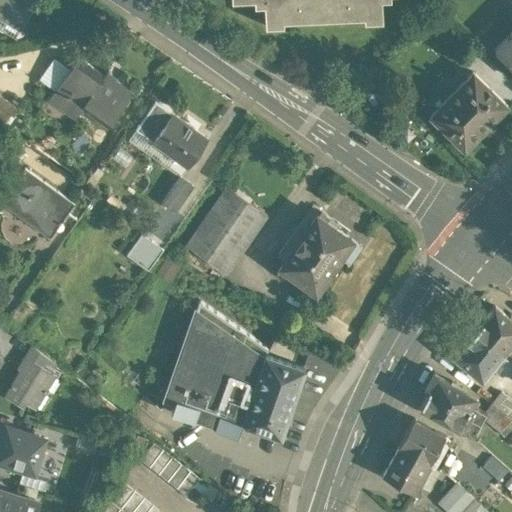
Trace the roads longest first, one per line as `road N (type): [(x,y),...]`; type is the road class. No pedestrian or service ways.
road 1 (secondary): [(130,0),(482,233)]
road 2 (secondary): [(482,233),(436,286),(373,392),(327,511)]
